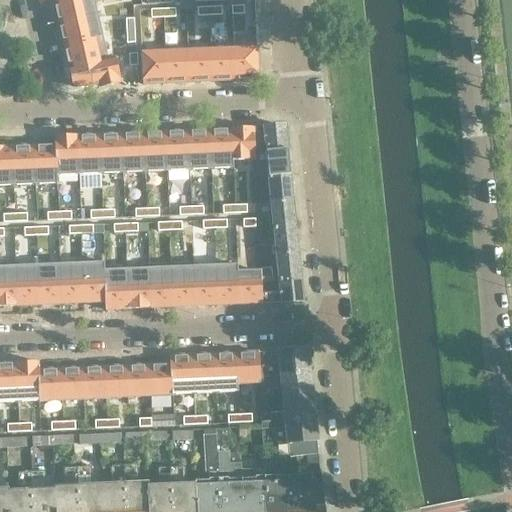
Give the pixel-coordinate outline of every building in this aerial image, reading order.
[(94,0),(62,0),(53,2),(58,24),(98,15),(94,0)] [(243,6),(231,7),(231,15),(244,15),(243,6)] [(221,7),(209,8),(209,16),(222,16),(221,7)] [(209,8),(196,8),(197,17),(209,16),(209,8)] [(175,9),(162,10),(163,18),(175,18),(175,9)] [(162,10),(150,10),(151,19),(163,18),(162,10)] [(98,15),(58,24),(63,46),(103,37),(98,15)] [(134,19),(125,20),(126,32),(134,31),(134,19)] [(134,31),(126,32),(126,44),(135,43),(134,31)] [(103,37),(63,46),(68,66),(100,60),(108,58),(104,42),(103,37)] [(256,48),(232,49),(233,81),(256,80),(258,80),(256,48)] [(232,49),(210,50),(211,82),(233,81),(232,49)] [(210,50),(187,51),(189,83),(211,82),(210,50)] [(187,51),(165,52),(166,84),(189,83),(187,51)] [(165,52),(141,53),(143,85),(166,84),(165,52)] [(137,54),(128,55),(129,67),(137,66),(137,54)] [(68,68),(72,85),(76,88),(85,88),(90,88),(99,86),(99,87),(106,87),(115,85),(120,82),(115,57),(108,59),(108,58),(100,60),(68,66),(68,68)] [(343,89),(342,75),(334,76),(335,90),(343,89)] [(259,128),(255,128),(255,142),(256,153),(261,152),(259,139),(263,139),(265,152),(287,151),(285,127),(262,128),(259,128)] [(255,128),(232,130),(234,161),(256,160),(256,153),(255,142),(255,128)] [(210,130),(189,131),(190,171),(212,170),(210,130)] [(232,130),(210,130),(212,170),(233,170),(232,161),(234,161),(232,130)] [(189,131),(167,133),(169,172),(190,171),(189,131)] [(167,133),(144,134),(146,173),(169,172),(167,133)] [(144,134),(122,135),(124,174),(146,173),(144,134)] [(122,135),(100,136),(102,175),(124,174),(122,135)] [(100,136),(78,137),(80,176),(80,191),(103,190),(102,175),(100,136)] [(78,137),(54,138),(55,145),(57,177),(80,176),(78,137)] [(55,145),(33,146),(35,186),(57,185),(56,177),(57,177),(55,145)] [(33,146),(11,147),(13,187),(35,186),(33,146)] [(11,147),(0,147),(0,187),(13,187),(11,147)] [(261,152),(256,153),(256,160),(256,161),(256,164),(266,163),(267,178),(290,176),(287,151),(265,152),(261,152)] [(290,176),(267,178),(270,204),(292,202),(290,176)] [(292,202),(270,204),(257,204),(258,215),(271,214),(272,229),(295,227),(292,202)] [(246,205),(234,206),(235,214),(247,214),(246,205)] [(234,206),(222,206),(222,214),(235,214),(234,206)] [(191,207),(179,208),(179,216),(191,216),(191,207)] [(203,207),(191,207),(191,216),(203,215),(203,207)] [(147,209),(135,210),(135,218),(147,218),(147,209)] [(159,209),(147,209),(147,218),(159,217),(159,209)] [(102,211),(90,211),(90,220),(102,219),(102,211)] [(114,211),(102,211),(102,219),(114,219),(114,211)] [(71,212),(59,213),(59,221),(71,221),(71,212)] [(59,213),(47,213),(47,221),(59,221),(59,213)] [(15,214),(3,215),(3,223),(15,223),(15,214)] [(27,214),(15,214),(15,223),(27,222),(27,214)] [(255,219),(243,220),(243,228),(255,228),(255,219)] [(214,229),(214,221),(202,222),(202,230),(214,229)] [(226,229),(226,221),(214,221),(214,229),(226,229)] [(169,231),(169,223),(157,223),(157,232),(169,231)] [(181,231),(181,223),(169,223),(169,231),(181,231)] [(137,232),(137,224),(125,225),(125,233),(137,232)] [(125,233),(125,225),(113,225),(113,233),(125,233)] [(81,235),(80,226),(68,227),(69,235),(81,235)] [(92,234),(92,226),(80,226),(81,235),(92,234)] [(274,246),(272,247),(273,255),(275,255),(298,253),(295,227),(272,229),(274,246)] [(36,236),(35,228),(23,229),(24,237),(36,236)] [(48,236),(47,228),(35,228),(36,236),(48,236)] [(272,247),(258,248),(259,258),(273,257),(273,255),(272,247)] [(300,279),(298,253),(275,255),(277,272),(278,281),(300,279)] [(104,263),(82,264),(83,304),(91,303),(105,303),(105,278),(105,271),(104,271),(104,270),(104,263)] [(82,264),(60,265),(62,305),(75,304),(83,304),(82,264)] [(60,265),(38,266),(40,306),(46,305),(62,305),(60,265)] [(237,265),(215,266),(216,306),(239,305),(237,273),(237,265)] [(15,266),(0,267),(0,307),(2,307),(17,307),(15,266)] [(15,266),(17,307),(31,306),(40,306),(38,266),(37,266),(15,266)] [(215,266),(192,267),(194,307),(216,306),(215,266)] [(192,267),(170,268),(172,308),(194,307),(192,267)] [(149,269),(148,269),(150,309),(172,308),(170,268),(158,269),(149,269)] [(148,269),(126,270),(128,310),(150,309),(148,269)] [(271,269),(261,269),(261,272),(261,273),(261,277),(272,276),(271,269)] [(105,271),(105,278),(105,303),(105,311),(128,310),(126,270),(105,271)] [(261,272),(237,273),(239,305),(262,304),(262,294),(262,293),(261,282),(261,277),(261,273),(261,272)] [(300,279),(278,281),(278,292),(262,293),(262,294),(262,304),(303,302),(300,279)] [(279,358),(277,358),(279,375),(310,373),(307,350),(278,351),(279,358)] [(259,352),(237,353),(238,386),(260,385),(260,376),(259,366),(259,352)] [(237,353),(215,355),(216,394),(237,393),(237,386),(238,386),(237,353)] [(215,355),(192,356),(194,395),(216,394),(215,355)] [(192,356),(169,357),(169,364),(170,364),(172,396),(183,395),(194,395),(192,356)] [(39,362),(16,363),(17,403),(39,402),(38,383),(40,383),(39,371),(39,362)] [(16,363),(0,364),(0,403),(17,403),(16,363)] [(169,364),(149,365),(150,397),(172,396),(170,364),(169,364)] [(149,365),(126,366),(128,398),(150,397),(149,365)] [(269,365),(259,366),(260,376),(269,376),(269,365)] [(126,366),(105,368),(105,399),(128,398),(126,366)] [(105,368),(82,369),(83,400),(105,399),(105,368)] [(82,369),(60,370),(61,401),(83,400),(82,369)] [(40,383),(38,383),(39,402),(61,401),(60,370),(39,371),(40,383)] [(310,373),(279,375),(281,397),(312,395),(310,373)] [(271,376),(269,376),(260,376),(260,385),(260,386),(272,386),(271,376)] [(283,412),(270,414),(270,421),(314,417),(312,395),(281,397),(283,412)] [(151,416),(151,419),(151,427),(174,426),(173,415),(151,416)] [(239,424),(239,415),(227,416),(227,424),(239,424)] [(251,415),(239,415),(239,424),(251,423),(251,415)] [(195,426),(195,417),(183,418),(183,426),(195,426)] [(207,417),(195,417),(195,426),(207,425),(207,417)] [(270,421),(261,421),(261,430),(284,428),(286,445),(288,445),(317,442),(314,417),(270,421)] [(151,427),(151,419),(138,419),(139,428),(151,427)] [(118,420),(106,421),(107,429),(119,429),(118,420)] [(76,430),(84,430),(84,421),(76,421),(76,430)] [(107,429),(106,421),(94,421),(95,430),(107,429)] [(74,422),(62,423),(63,431),(75,431),(74,422)] [(63,431),(62,423),(50,423),(51,432),(63,431)] [(31,424),(19,425),(19,433),(31,432),(31,424)] [(19,433),(19,425),(7,425),(7,433),(19,433)] [(182,441),(182,432),(172,433),(172,441),(182,441)] [(192,440),(192,432),(182,432),(182,441),(192,440)] [(155,442),(155,433),(145,434),(145,442),(155,442)] [(166,442),(165,433),(155,433),(155,442),(166,442)] [(135,443),(135,434),(125,435),(125,443),(135,443)] [(145,442),(145,434),(135,434),(135,443),(145,442)] [(109,444),(109,435),(99,436),(99,444),(109,444)] [(119,443),(119,435),(109,435),(109,444),(119,443)] [(196,486),(195,486),(196,511),(219,511),(218,456),(217,435),(203,436),(204,473),(209,474),(209,482),(196,482),(196,486)] [(89,445),(89,436),(79,436),(79,445),(89,445)] [(99,444),(99,436),(89,436),(89,445),(99,444)] [(62,446),(62,437),(52,438),(52,446),(62,446)] [(72,445),(72,437),(62,437),(62,446),(72,445)] [(42,447),(42,438),(32,438),(32,447),(42,447)] [(52,446),(52,438),(42,438),(42,447),(52,446)] [(16,448),(16,439),(5,439),(6,448),(16,448)] [(26,447),(26,439),(16,439),(16,448),(26,447)] [(318,455),(317,442),(288,445),(289,458),(304,456),(318,455)] [(255,458),(263,457),(262,446),(254,447),(255,458)] [(243,511),(242,480),(241,475),(241,470),(227,471),(226,456),(218,456),(219,511),(243,511)] [(137,464),(124,465),(125,511),(148,511),(148,498),(147,498),(146,493),(148,493),(147,487),(149,487),(149,483),(138,483),(137,464)] [(111,484),(101,485),(102,511),(125,511),(124,465),(109,466),(111,484)] [(91,466),(77,467),(79,511),(102,511),(101,485),(92,485),(91,466)] [(184,466),(170,467),(172,511),(196,511),(195,486),(195,484),(185,485),(184,466)] [(54,487),(54,489),(55,511),(79,511),(77,467),(63,468),(64,487),(54,487)] [(157,486),(149,487),(147,487),(148,493),(146,493),(147,498),(148,498),(148,511),(172,511),(170,467),(156,467),(157,486)] [(45,471),(30,472),(32,511),(55,511),(54,489),(45,490),(45,471)] [(17,491),(9,491),(9,511),(32,511),(30,472),(17,472),(17,491)] [(241,475),(242,480),(243,511),(266,511),(265,483),(264,478),(264,477),(255,477),(255,475),(241,475)] [(296,476),(297,482),(297,511),(323,511),(321,481),(321,485),(320,475),(296,476)] [(264,478),(265,483),(266,511),(297,511),(297,482),(296,477),(276,478),(276,477),(264,478)] [(0,511),(9,511),(9,491),(9,489),(0,489),(0,511)]
